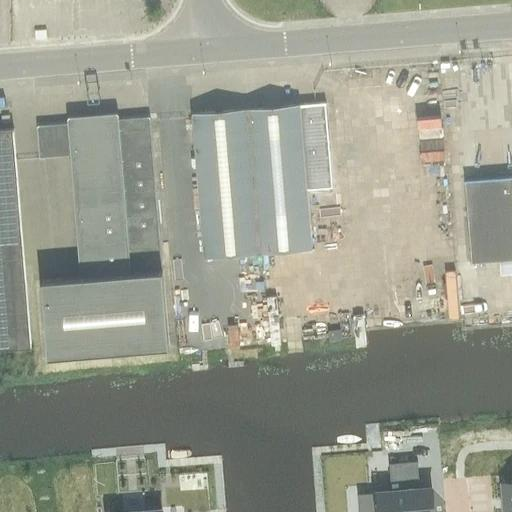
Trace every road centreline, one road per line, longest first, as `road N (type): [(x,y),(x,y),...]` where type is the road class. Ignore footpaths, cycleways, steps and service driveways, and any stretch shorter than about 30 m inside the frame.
road 1 (unclassified): [(201,50),(511,25)]
road 2 (unclassified): [(0,63),(201,50)]
